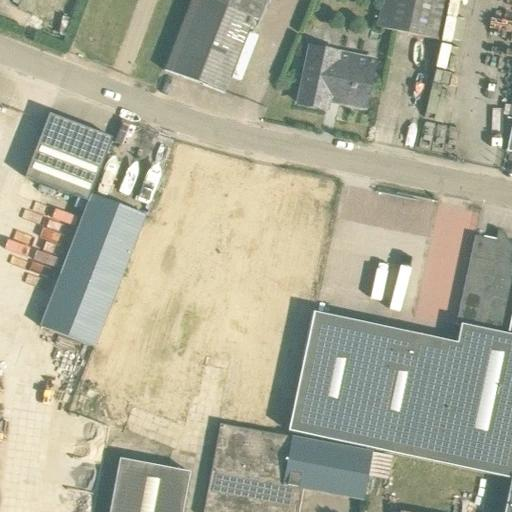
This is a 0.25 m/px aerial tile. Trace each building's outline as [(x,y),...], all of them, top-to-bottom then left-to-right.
[(191,0),(165,72),(224,94),(252,19),(258,21),(265,0),(191,0)] [(446,0),(384,0),(378,28),(438,40),(446,0)] [(365,109),(375,59),(338,52),(311,47),(298,104),(326,110),(328,101),(365,109)] [(88,202),(112,139),(49,115),(25,177),(88,202)] [(95,347),(83,383),(188,416),(206,361),(186,355),(241,183),(193,168),(132,359),(95,347)] [(93,348),(94,349),(145,216),(92,196),(40,328),(93,348)] [(288,432),(380,451),(510,481),(511,473),(511,244),(507,239),(502,242),(475,237),(456,325),(460,326),(456,344),(313,313),(288,432)] [(363,500),(372,451),(291,436),(291,438),(219,425),(202,511),(299,511),(303,489),(363,500)] [(109,511),(182,511),(190,474),(119,460),(109,511)] [(511,511),(511,473),(510,481),(503,511),(511,511)]
